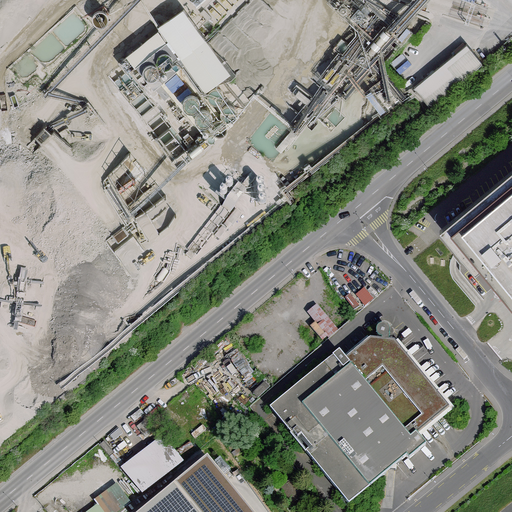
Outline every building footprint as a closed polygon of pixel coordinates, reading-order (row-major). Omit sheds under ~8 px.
[(190,5),(163,23),(208,90),(234,72),(190,5)] [(162,28),(130,53),(138,64),(170,39),(162,28)] [(471,43),(418,84),(433,104),(487,63),(471,43)] [(511,178),(450,230),(511,305),(511,178)] [(166,199),(139,215),(150,233),(166,224),(160,213),(171,206),(166,199)] [(368,287),(360,294),(368,304),(376,298),(368,287)] [(323,312),(317,305),(307,313),(315,323),(327,337),(328,337),(337,329),(336,328),(323,312)] [(327,337),(315,323),(310,327),(322,341),(327,337)] [(310,327),(305,331),(307,334),(317,345),(322,341),(310,327)] [(317,345),(307,334),(303,338),(313,350),(318,345),(317,345)] [(313,350),(303,338),(299,341),(309,353),(313,350)] [(299,341),(298,341),(272,363),(264,353),(252,362),(261,372),(273,385),(310,354),(309,353),(299,341)] [(371,343),(346,362),(412,440),(416,437),(447,410),(393,345),(371,343)] [(346,362),(339,353),(270,412),(349,506),(406,458),(409,461),(425,447),(416,437),(412,440),(346,362)] [(155,428),(147,419),(138,427),(146,436),(155,428)] [(231,441),(235,448),(243,442),(239,436),(231,441)] [(162,437),(122,469),(142,495),(183,462),(162,437)] [(253,511),(208,456),(138,511),(253,511)] [(293,481),(283,487),(292,503),(303,496),(293,481)] [(98,504),(103,511),(118,511),(132,502),(117,483),(94,500),(98,504)]
